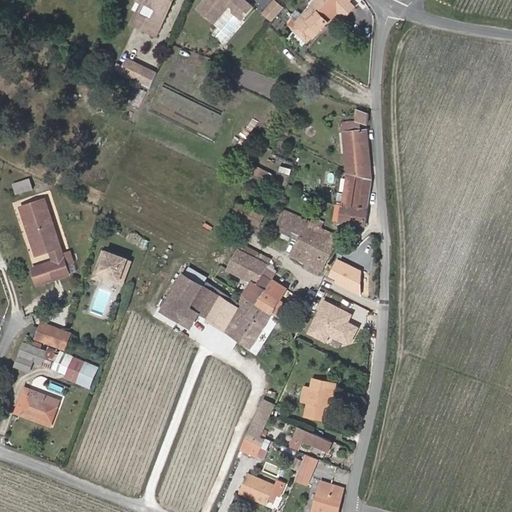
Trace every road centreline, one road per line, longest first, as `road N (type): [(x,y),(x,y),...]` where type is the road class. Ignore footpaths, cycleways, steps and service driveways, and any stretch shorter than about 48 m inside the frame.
road 1 (residential): [(396,10),(375,80),(385,242),(381,371),(351,509)]
road 2 (unknown): [(140,507),(195,355),(207,351),(254,385),(204,511)]
road 3 (unclassified): [(0,453),(152,511)]
road 4 (track): [(382,344),(511,391)]
